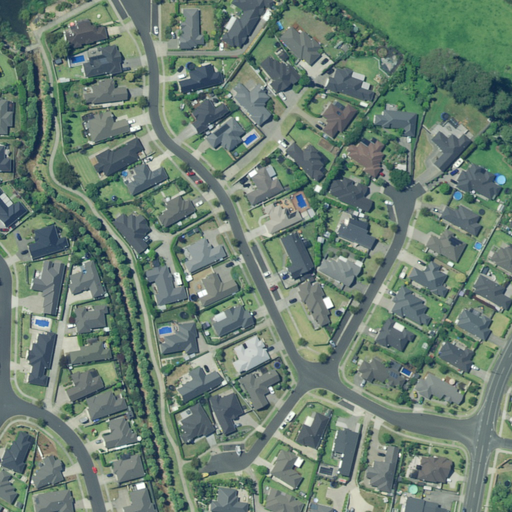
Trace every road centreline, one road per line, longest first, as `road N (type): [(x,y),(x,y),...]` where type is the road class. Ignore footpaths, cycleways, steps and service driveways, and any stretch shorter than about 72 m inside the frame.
road 1 (residential): [(311,373),(291,350),(213,184)]
road 2 (residential): [(213,184),(155,119),(152,56),(133,0)]
road 3 (residential): [(405,195),(397,242),(323,380)]
road 4 (residential): [(484,439),(391,416),(323,380)]
road 5 (residential): [(0,405),(34,411),(65,431),(86,460),(101,511)]
road 6 (residential): [(200,473),(252,452),(311,373)]
road 7 (residential): [(313,76),(273,131),(213,184)]
road 8 (residential): [(0,405),(0,262)]
